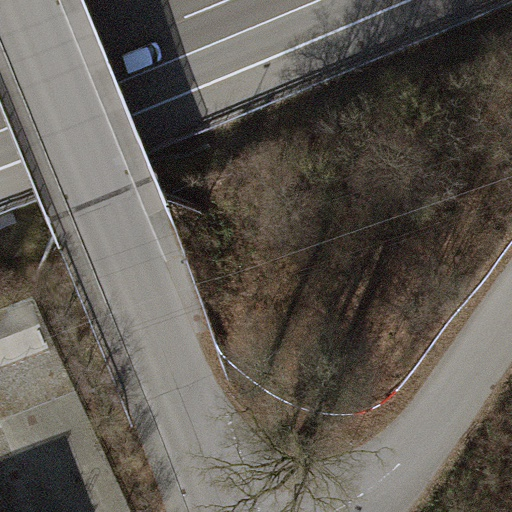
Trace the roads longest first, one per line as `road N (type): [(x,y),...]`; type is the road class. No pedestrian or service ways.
road 1 (residential): [(229,511),(105,197)]
road 2 (residential): [(334,511),(427,437),(511,314)]
road 3 (residential): [(24,0),(105,197)]
road 4 (motorway): [(0,75),(185,0)]
